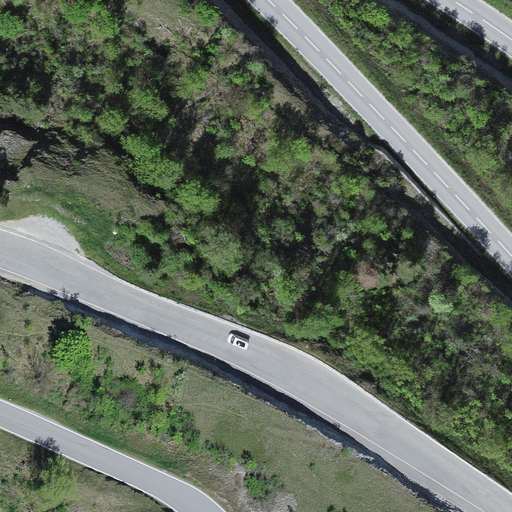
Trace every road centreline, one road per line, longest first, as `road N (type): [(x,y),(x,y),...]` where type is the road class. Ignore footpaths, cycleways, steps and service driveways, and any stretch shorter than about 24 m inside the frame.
road 1 (tertiary): [(0,251),(283,351),(511,509)]
road 2 (tertiary): [(511,257),(270,0)]
road 3 (tertiary): [(201,511),(138,473),(0,412)]
